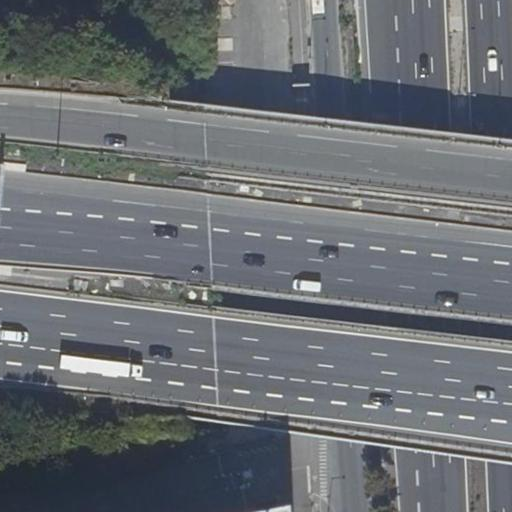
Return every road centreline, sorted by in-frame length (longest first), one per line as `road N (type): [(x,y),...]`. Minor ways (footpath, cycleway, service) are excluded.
road 1 (motorway): [(0,334),(511,392)]
road 2 (motorway): [(511,172),(0,119)]
road 3 (primary): [(318,0),(353,511)]
road 4 (motorway): [(415,0),(434,511)]
road 5 (motorway): [(511,282),(11,227)]
road 6 (motorway): [(511,459),(491,0)]
